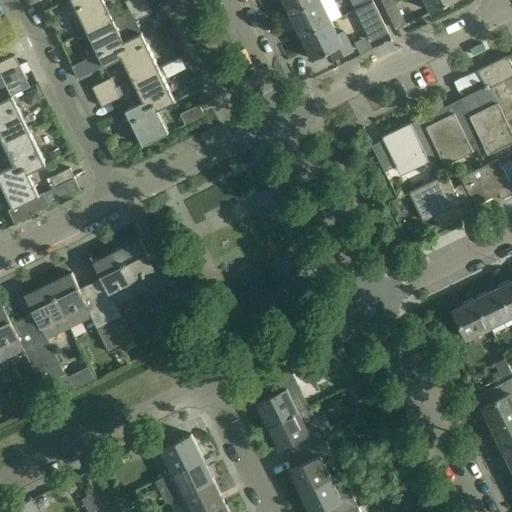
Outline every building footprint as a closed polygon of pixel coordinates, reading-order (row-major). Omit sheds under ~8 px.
[(113,19),(104,2),(103,0),(75,0),(79,7),(76,9),(78,14),(87,32),(113,19)] [(126,0),(125,1),(130,11),(149,2),(147,0),(126,0)] [(283,0),(290,14),(318,0),(283,0)] [(331,22),(320,0),(318,0),(290,14),(301,36),(331,22)] [(350,0),(355,10),(373,1),(372,0),(350,0)] [(454,0),(425,0),(431,11),(454,0)] [(373,1),(355,10),(367,33),(384,24),(373,1)] [(395,2),(385,7),(395,29),(405,24),(395,2)] [(87,32),(95,49),(98,55),(102,53),(107,63),(103,65),(104,66),(120,58),(121,57),(122,57),(119,51),(126,48),(123,41),(141,32),(123,41),(121,36),(113,19),(87,32)] [(337,34),(331,22),(301,36),(312,60),(330,51),(334,60),(352,51),(343,31),(337,34)] [(141,32),(123,41),(126,48),(119,51),(122,57),(121,57),(124,62),(132,79),(158,67),(150,50),(147,44),(143,46),(138,35),(142,33),(141,32)] [(179,57),(184,66),(189,63),(185,54),(179,57)] [(0,73),(0,74),(19,65),(15,55),(0,62),(0,73)] [(511,65),(507,55),(477,70),(484,85),(484,86),(461,98),(484,144),(485,144),(489,153),(511,141),(511,65)] [(24,75),(19,65),(0,74),(5,84),(24,75)] [(166,84),(158,67),(132,79),(141,97),(143,101),(147,109),(154,105),(157,110),(175,101),(174,100),(171,102),(166,91),(169,90),(166,84)] [(91,87),(96,97),(115,88),(111,78),(91,87)] [(115,88),(96,97),(101,107),(120,98),(115,88)] [(0,144),(29,130),(12,96),(0,101),(0,144)] [(422,117),(427,126),(441,155),(442,155),(446,162),(472,149),(472,150),(484,144),(461,98),(422,117)] [(142,145),(168,132),(157,110),(154,105),(147,109),(143,101),(125,110),(126,111),(129,109),(134,120),(131,122),(142,145)] [(204,115),(199,105),(180,114),(185,124),(204,115)] [(428,162),(441,155),(427,126),(422,117),(382,137),(383,140),(371,145),(384,172),(397,165),(401,173),(428,160),(428,162)] [(0,156),(8,153),(8,154),(14,165),(16,170),(20,168),(21,170),(25,168),(28,173),(45,164),(45,163),(41,165),(36,155),(40,153),(34,141),(29,130),(0,144),(0,156)] [(49,154),(52,160),(62,155),(59,149),(49,154)] [(461,177),(463,182),(468,192),(475,205),(499,193),(502,199),(511,193),(511,178),(509,180),(498,159),(461,177)] [(38,194),(28,173),(25,168),(21,170),(20,168),(16,170),(14,165),(0,171),(0,181),(12,207),(7,209),(14,223),(50,205),(43,192),(38,194)] [(75,178),(70,168),(50,177),(55,188),(75,178)] [(458,198),(468,192),(463,182),(453,187),(446,174),(409,192),(423,220),(433,215),(440,228),(466,215),(459,202),(460,202),(458,198)] [(118,253),(138,293),(149,288),(160,310),(171,304),(177,318),(189,312),(178,289),(167,295),(140,239),(139,239),(140,242),(118,253)] [(116,304),(138,293),(126,270),(118,253),(95,264),(94,261),(93,262),(102,280),(95,283),(99,290),(95,292),(110,322),(122,316),(116,304)] [(91,317),(96,328),(110,322),(95,292),(91,294),(87,287),(80,290),(71,272),(71,273),(72,275),(49,286),(63,313),(70,327),(91,317)] [(511,280),(499,287),(511,312),(511,280)] [(61,396),(73,390),(47,338),(70,327),(63,313),(49,286),(27,297),(26,295),(25,295),(34,313),(23,319),(27,327),(53,379),(59,392),(61,396)] [(490,327),(511,315),(511,312),(499,287),(476,299),(490,327)] [(467,338),(490,327),(476,299),(453,310),(467,338)] [(53,379),(27,327),(23,319),(12,324),(3,306),(2,306),(3,309),(0,310),(0,357),(1,361),(23,350),(40,385),(44,383),(52,400),(61,396),(59,392),(53,379)] [(134,340),(133,340),(122,316),(110,322),(121,346),(134,340)] [(110,322),(96,328),(108,352),(121,346),(110,322)] [(511,372),(505,357),(494,363),(501,377),(511,372)] [(267,426),(298,411),(290,395),(300,390),(292,371),(261,386),(266,397),(256,402),(267,426)] [(510,421),(511,420),(511,394),(511,393),(511,392),(511,377),(477,395),(494,429),(510,421)] [(298,411),(267,426),(279,449),(289,444),(294,454),(325,439),(334,435),(324,414),(314,419),(316,422),(306,427),(298,411)] [(511,420),(494,429),(505,452),(511,448),(511,420)] [(171,472),(202,456),(191,434),(178,439),(173,429),(148,441),(155,455),(161,452),(171,472)] [(325,439),(294,454),(299,465),(289,470),(300,493),(331,478),(323,462),(333,457),(325,440),(334,435),(325,439)] [(214,480),(202,456),(171,472),(157,479),(161,487),(164,485),(172,501),(182,496),(214,480)] [(320,511),(322,511),(346,511),(358,507),(347,484),(336,489),(331,478),(300,493),(309,511),(320,511)] [(206,511),(225,503),(214,480),(182,496),(190,511),(206,511)] [(397,489),(402,500),(411,496),(405,485),(397,489)] [(95,495),(94,493),(81,499),(87,511),(90,511),(101,507),(96,496),(95,495)] [(37,511),(31,499),(4,511),(37,511)] [(229,511),(225,503),(206,511),(229,511)]
